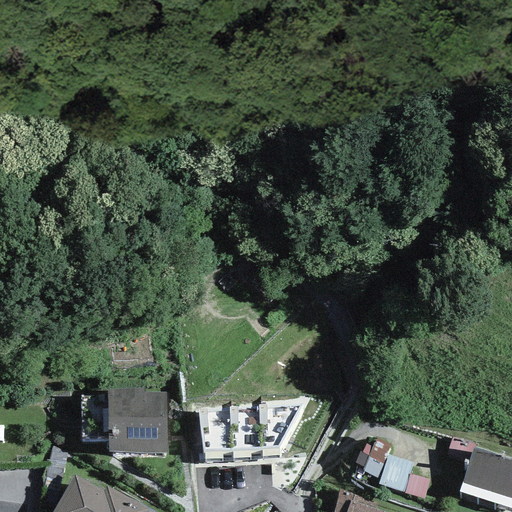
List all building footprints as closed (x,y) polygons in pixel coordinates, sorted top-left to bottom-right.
[(144,393),(107,393),(108,458),(167,457),(167,397),(144,397),(144,393)] [(385,490),(391,457),(365,452),(359,485),(385,490)] [(511,511),(511,466),(474,454),(459,497),(503,511),(511,511)] [(391,464),(383,497),(428,507),(433,488),(414,484),(417,470),(391,464)] [(103,495),(74,479),(55,511),(146,511),(106,490),(103,495)] [(377,504),(340,492),(333,511),(378,511),(375,511),(377,504)]
